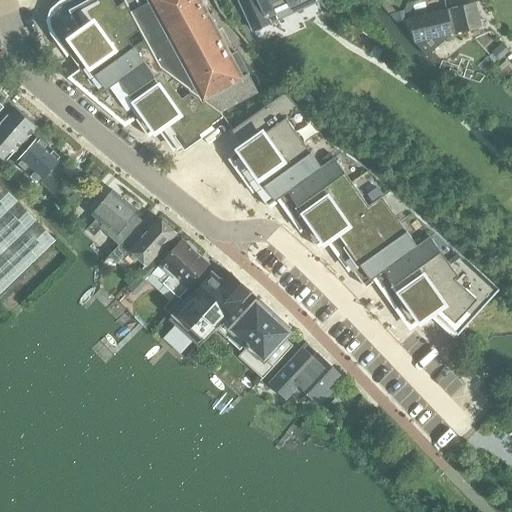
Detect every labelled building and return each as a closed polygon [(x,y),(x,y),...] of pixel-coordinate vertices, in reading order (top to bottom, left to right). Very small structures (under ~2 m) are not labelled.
[(84,0),(63,8),(58,13),(55,21),(57,28),(73,51),(69,54),(81,70),(87,66),(91,72),(82,78),(124,113),(133,107),(139,114),(135,117),(146,134),(163,122),(179,145),(175,148),(176,149),(211,124),(210,123),(222,115),(219,112),(221,111),(160,67),(123,0),(84,0)] [(123,0),(160,67),(221,111),(258,91),(236,51),(230,55),(204,6),(208,4),(205,0),(123,0)] [(238,0),(252,30),(271,22),(268,16),(274,13),(288,7),(299,2),(298,0),(238,0)] [(456,32),(480,26),(475,2),(450,8),(456,32)] [(446,9),(408,18),(414,42),(426,55),(428,53),(431,50),(439,59),(449,50),(441,43),(451,32),(446,9)] [(0,110),(6,104),(6,103),(8,100),(0,92),(0,110)] [(236,153),(253,178),(318,131),(284,92),(231,129),(243,147),(231,155),(232,156),(236,153)] [(6,104),(0,110),(0,155),(4,159),(13,149),(14,151),(37,125),(36,125),(38,124),(30,117),(28,118),(16,107),(15,109),(6,104)] [(299,215),(365,167),(358,161),(325,139),(318,131),(253,178),(259,186),(255,189),(267,206),(284,193),(299,215)] [(55,197),(71,178),(55,163),(60,157),(37,137),(16,161),(39,182),(39,181),(55,197)] [(349,256),(412,209),(365,167),(299,215),(307,226),(303,229),(315,245),(332,233),(349,256)] [(0,292),(55,240),(0,182),(0,292)] [(96,218),(83,232),(90,239),(100,228),(118,244),(118,245),(139,223),(131,216),(136,209),(111,190),(91,215),(96,218)] [(395,293),(457,250),(412,209),(349,256),(355,265),(351,268),(363,284),(380,272),(395,293)] [(118,245),(118,244),(108,255),(116,263),(128,250),(145,266),(154,256),(159,261),(177,241),(172,237),(176,233),(158,216),(146,229),(139,223),(118,245)] [(144,281),(152,272),(178,297),(187,288),(186,287),(209,263),(181,237),(177,241),(159,261),(154,256),(145,266),(137,274),(144,281)] [(395,293),(412,316),(426,305),(430,310),(436,305),(439,308),(438,310),(459,329),(456,333),(457,334),(499,288),(457,250),(395,293)] [(198,285),(171,315),(203,343),(215,330),(216,328),(221,323),(232,310),(241,300),(242,298),(249,290),(219,263),(201,282),(203,283),(200,286),(198,285)] [(216,328),(215,330),(239,351),(241,349),(244,351),(238,357),(261,378),(281,357),(292,346),(283,338),(287,333),(285,331),(288,328),(278,319),(275,322),(267,315),(269,312),(259,302),(256,305),(254,304),(250,309),(241,300),(232,310),(221,323),(216,328)] [(511,303),(509,300),(498,312),(511,324),(511,303)] [(261,378),(259,380),(267,387),(269,385),(285,400),(293,392),(300,399),(305,394),(317,406),(332,391),(328,387),(339,374),(339,373),(322,358),(316,365),(309,358),(312,356),(301,347),(286,362),(281,357),(261,378)]
